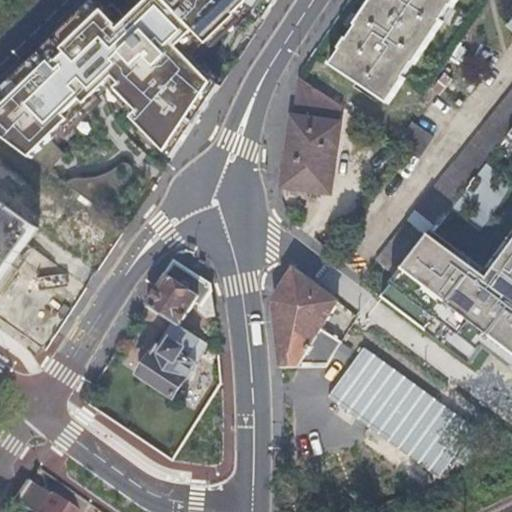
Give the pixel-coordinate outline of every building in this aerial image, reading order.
[(345,39),(329,63),(387,102),(403,79),(401,77),(411,64),(412,65),(442,22),(440,21),(449,7),(451,9),(457,0),(370,0),(354,25),(356,26),(347,40),(345,39)] [(297,77),(291,119),(339,126),(342,107),(297,77)] [(511,82),(377,263),(397,279),(429,235),(505,134),(511,124),(511,82)] [(331,192),(339,126),(291,119),(282,185),(331,192)] [(511,124),(505,134),(511,139),(511,245),(487,279),(429,235),(397,279),(381,300),(468,365),(483,346),(511,367),(511,124)] [(413,125),(397,145),(420,160),(434,140),(413,125)] [(93,136),(66,172),(99,196),(126,159),(93,136)] [(154,165),(163,171),(169,162),(160,156),(154,165)] [(34,196),(21,213),(40,227),(69,249),(90,219),(63,199),(54,211),(34,196)] [(0,197),(0,283),(40,227),(21,213),(0,197)] [(166,273),(146,303),(174,321),(180,325),(195,302),(200,305),(198,309),(208,317),(214,315),(212,302),(208,284),(173,262),(166,273)] [(279,354),(280,365),(324,365),(340,341),(319,329),(337,302),(292,268),(273,298),(275,317),(278,345),(279,354)] [(137,375),(172,398),(195,364),(194,363),(207,342),(180,325),(174,321),(159,343),(158,343),(137,375)] [(437,478),(473,428),(363,348),(327,398),(437,478)] [(79,511),(48,491),(47,494),(28,481),(14,501),(30,511),(79,511)]
